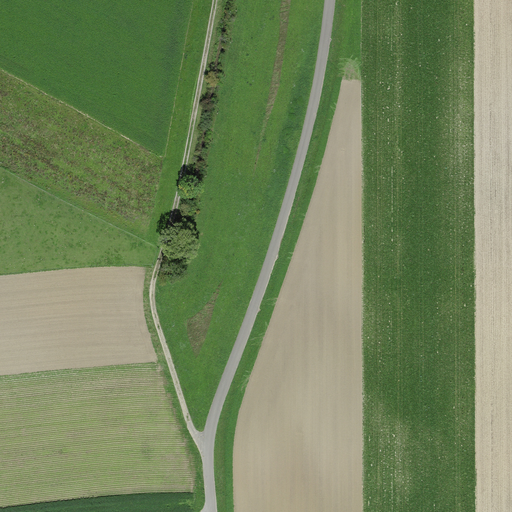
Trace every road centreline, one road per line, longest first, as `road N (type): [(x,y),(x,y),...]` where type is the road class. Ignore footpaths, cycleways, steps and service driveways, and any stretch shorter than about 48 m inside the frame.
road 1 (unclassified): [(334,0),(322,93),(279,253),(209,435),(212,511)]
road 2 (track): [(215,0),(157,291),(188,417),(194,432),(209,435)]
